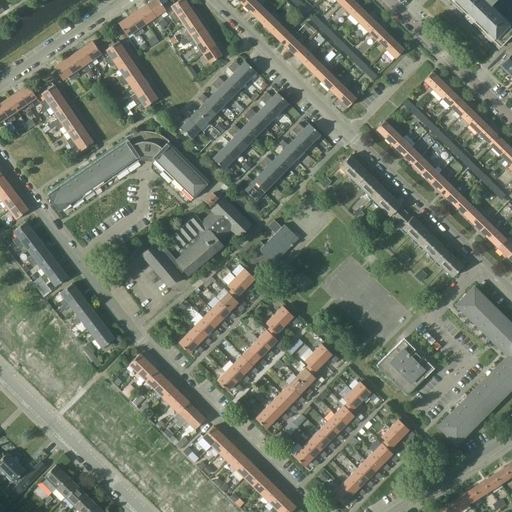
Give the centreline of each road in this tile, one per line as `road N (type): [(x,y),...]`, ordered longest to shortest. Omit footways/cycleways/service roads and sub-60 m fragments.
road 1 (unclassified): [(0,154),(136,336),(315,511)]
road 2 (unclassified): [(481,263),(211,0)]
road 3 (unclassified): [(422,407),(468,362),(425,320),(481,263)]
road 4 (unclassified): [(511,119),(389,0)]
road 5 (unclassified): [(0,83),(123,0)]
road 6 (residential): [(396,511),(511,437)]
road 7 (residential): [(141,511),(51,423)]
